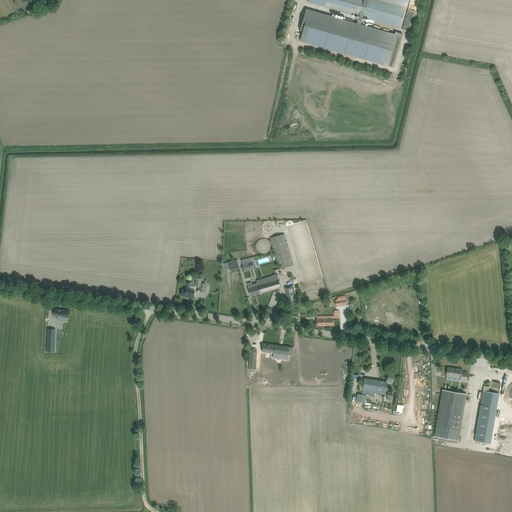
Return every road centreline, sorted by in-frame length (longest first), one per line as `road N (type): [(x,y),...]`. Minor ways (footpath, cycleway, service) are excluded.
road 1 (unclassified): [(511,363),(0,287)]
road 2 (track): [(151,310),(137,349),(143,486),(158,511)]
